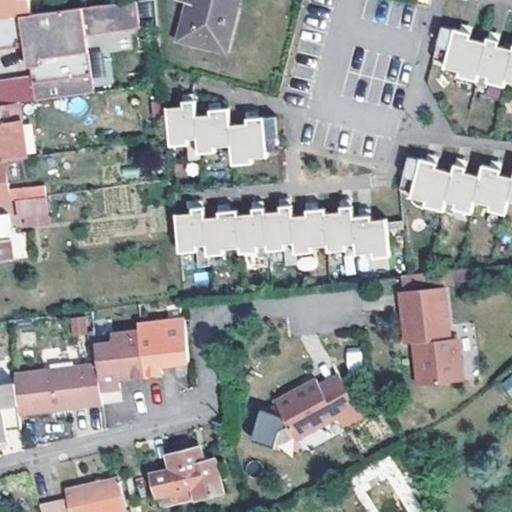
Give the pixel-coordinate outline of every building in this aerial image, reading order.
[(94,92),(85,35),(140,26),(136,0),(128,0),(29,14),(0,17),(0,50),(37,45),(40,65),(30,66),(35,101),(94,92)] [(0,0),(0,17),(29,14),(26,0),(21,0),(17,0),(16,0),(0,0)] [(183,0),(188,1),(178,41),(216,50),(228,5),(237,7),(239,0),(183,0)] [(470,35),(455,31),(445,68),(460,72),(459,77),(477,82),(476,86),(486,88),(487,82),(504,87),(506,81),(511,83),(511,50),(497,46),(498,42),(488,39),(486,44),(473,40),(469,39),(470,35)] [(263,118),(247,119),(247,124),(229,125),(228,109),(210,110),(210,115),(195,116),(194,101),(183,102),(184,106),(169,107),(171,144),(188,143),(187,139),(197,138),(198,152),(214,152),(214,147),(231,146),(232,164),(251,163),(251,158),(266,157),(263,118)] [(26,158),(20,103),(0,105),(0,161),(5,161),(26,158)] [(187,139),(188,143),(189,160),(199,159),(198,152),(197,138),(187,139)] [(5,161),(0,161),(0,200),(10,199),(5,161)] [(511,178),(499,175),(500,171),(483,167),(480,177),(464,173),(465,169),(455,166),(453,174),(435,169),(436,165),(421,161),(411,198),(426,202),(424,207),(453,214),(454,209),(471,213),(474,202),(490,206),(489,211),(505,214),(503,222),(511,224),(511,178)] [(45,196),(16,200),(18,217),(47,213),(45,196)] [(192,214),(178,215),(181,252),(195,251),(197,267),(208,266),(207,255),(223,254),(223,249),(239,248),(240,253),(256,251),(257,258),(268,257),(267,250),(284,249),(285,265),(296,265),(295,253),(311,252),(310,247),(328,246),(328,251),(345,250),(345,255),(372,253),(373,258),(389,257),(386,220),(370,222),(370,217),(352,218),(351,208),(341,208),(341,213),(325,214),(324,210),(307,211),(307,216),(291,217),(291,207),(280,207),(280,212),(264,213),(263,209),(253,210),(253,215),(236,216),(236,211),(219,213),(219,218),(204,219),(203,208),(192,209),(192,214)] [(0,261),(13,260),(10,239),(13,239),(10,219),(0,220),(0,261)] [(444,288),(402,293),(409,344),(416,343),(422,386),(463,381),(458,338),(450,338),(444,288)] [(68,318),(72,336),(89,332),(86,315),(68,318)] [(185,319),(139,324),(144,374),(161,372),(161,362),(166,362),(188,360),(185,319)] [(144,374),(139,324),(137,324),(138,331),(112,334),(113,343),(95,346),(98,363),(101,389),(119,388),(118,376),(123,376),(144,374)] [(101,389),(98,363),(11,375),(13,385),(18,418),(103,406),(101,389)] [(315,380),(276,401),(297,439),(336,417),(338,420),(358,409),(339,375),(318,386),(315,380)] [(0,387),(0,440),(7,439),(6,430),(20,429),(18,418),(13,385),(0,387)] [(215,458),(203,461),(199,447),(169,454),(173,470),(152,476),(159,500),(195,491),(197,497),(223,490),(215,458)] [(70,502),(40,508),(41,511),(126,511),(119,479),(67,490),(70,502)] [(161,508),(197,497),(195,491),(159,500),(161,508)]
